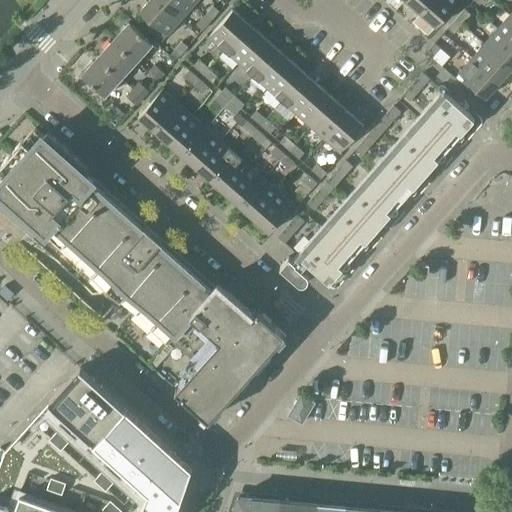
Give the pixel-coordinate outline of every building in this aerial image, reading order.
[(180,18),(159,0),(148,0),(140,9),(167,33),(180,18)] [(159,0),(180,18),(193,4),(189,0),(159,0)] [(407,0),(421,12),(431,0),(407,0)] [(431,0),(421,12),(436,25),(457,0),(431,0)] [(205,14),(211,19),(219,10),(213,5),(205,14)] [(455,17),(461,22),(470,13),(464,7),(455,17)] [(223,48),(247,21),(233,8),(209,35),(223,48)] [(511,15),(510,13),(497,28),(511,41),(511,15)] [(211,19),(205,14),(196,23),(202,29),(211,19)] [(461,22),(455,17),(447,26),(453,32),(461,22)] [(152,20),(146,26),(161,39),(167,33),(152,20)] [(112,39),(136,59),(151,42),(128,21),(112,39)] [(247,21),(223,48),(238,61),(262,34),(247,21)] [(511,65),(511,41),(497,28),(484,43),(511,67),(511,65)] [(262,34),(238,61),(252,74),(276,47),(262,34)] [(136,59),(112,39),(97,56),(120,77),(136,59)] [(173,50),(179,55),(188,46),(181,40),(173,50)] [(426,51),(432,56),(441,47),(435,41),(426,51)] [(511,67),(484,43),(471,57),(499,81),(511,67)] [(276,47),(252,74),(267,87),(291,59),(276,47)] [(120,77),(97,56),(81,73),(105,94),(120,77)] [(499,81),(471,57),(458,72),(486,96),(499,81)] [(202,73),(207,67),(198,59),(193,65),(202,73)] [(291,59),(267,87),(281,100),(306,72),(291,59)] [(158,79),(164,72),(154,64),(148,71),(158,79)] [(207,67),(202,73),(212,82),(217,76),(207,67)] [(192,83),(198,77),(189,70),(183,76),(192,83)] [(422,71),(416,79),(423,85),(429,77),(422,71)] [(306,72),(281,100),(296,112),(320,85),(306,72)] [(198,77),(192,83),(203,92),(208,86),(198,77)] [(416,79),(409,86),(416,92),(423,85),(416,79)] [(133,88),(142,97),(148,90),(139,81),(133,88)] [(320,85),(296,112),(311,125),(335,98),(320,85)] [(409,86),(403,93),(410,99),(416,92),(409,86)] [(220,92),(229,101),(234,95),(225,87),(220,92)] [(142,97),(133,88),(126,96),(136,104),(142,97)] [(153,128),(177,101),(162,88),(138,115),(153,128)] [(418,116),(450,144),(474,117),(442,89),(418,116)] [(229,101),(220,92),(214,98),(224,107),(229,101)] [(229,101),(239,109),(244,103),(234,95),(229,101)] [(335,98),(311,125),(325,138),(349,111),(335,98)] [(167,141),(191,114),(177,101),(153,128),(167,141)] [(239,109),(229,101),(224,107),(233,115),(239,109)] [(393,104),(387,111),(394,118),(401,110),(393,104)] [(260,124),(265,118),(256,110),(250,116),(260,124)] [(349,111),(325,138),(340,151),(364,124),(349,111)] [(381,117),(380,118),(388,125),(394,118),(387,111),(381,117)] [(191,114),(167,141),(182,154),(206,126),(191,114)] [(394,143),(426,172),(450,144),(418,116),(394,143)] [(265,118),(260,124),(270,132),(275,126),(265,118)] [(380,118),(374,126),(381,132),(388,125),(380,118)] [(251,135),(256,128),(247,120),(241,126),(251,135)] [(196,167),(221,139),(206,126),(182,154),(196,167)] [(374,126),(367,133),(375,140),(381,132),(374,126)] [(256,128),(251,135),(260,143),(266,137),(256,128)] [(168,340),(170,338),(169,337),(211,289),(159,242),(161,240),(162,240),(163,240),(163,239),(145,224),(144,225),(145,225),(142,228),(91,182),(94,178),(83,168),(86,165),(48,131),(45,135),(42,132),(31,145),(23,138),(0,163),(0,168),(6,173),(0,179),(0,197),(33,227),(36,223),(168,340)] [(367,133),(361,140),(368,147),(375,140),(367,133)] [(289,150),(295,143),(285,135),(279,141),(289,150)] [(221,139),(196,167),(211,179),(235,152),(221,139)] [(361,140),(354,148),(362,154),(368,147),(361,140)] [(295,143),(289,150),(299,158),(304,152),(295,143)] [(370,170),(402,199),(426,172),(394,143),(370,170)] [(280,160),(285,154),(275,146),(270,152),(280,160)] [(226,192),(250,165),(235,152),(211,179),(226,192)] [(285,154),(280,160),(289,168),(294,162),(285,154)] [(345,158),(338,166),(345,173),(352,165),(345,158)] [(317,163),(311,169),(321,177),(326,171),(317,163)] [(250,165),(226,192),(240,205),(264,178),(250,165)] [(338,166),(332,173),(339,180),(345,173),(338,166)] [(346,198),(378,226),(402,199),(370,170),(346,198)] [(302,179),(311,188),(317,182),(307,173),(302,179)] [(332,173),(326,180),(333,187),(339,180),(332,173)] [(255,218),(279,191),(264,178),(240,205),(255,218)] [(326,180),(319,188),(326,195),(333,187),(326,180)] [(319,188),(312,195),(320,202),(326,195),(319,188)] [(279,191),(255,218),(269,231),(293,204),(279,191)] [(312,195),(306,202),(314,209),(320,202),(312,195)] [(322,225),(354,253),(378,226),(346,198),(322,225)] [(297,213),(290,220),(298,227),(304,219),(297,213)] [(290,220),(284,228),(291,234),(298,227),(290,220)] [(354,253),(322,225),(293,258),(289,255),(280,266),(299,282),(300,282),(302,283),(303,283),(304,283),(306,282),(308,280),(308,279),(309,278),(309,277),(309,276),(309,275),(308,274),(307,273),(302,268),(307,261),(329,281),(354,253)] [(284,242),(291,234),(284,228),(277,235),(284,242)] [(217,281),(211,289),(169,337),(170,338),(197,362),(175,387),(208,416),(284,331),(258,307),(253,313),(217,281)] [(175,511),(193,466),(80,365),(4,449),(0,461),(0,511),(175,511)] [(302,421),(313,401),(301,394),(289,413),(302,421)] [(441,511),(238,493),(231,511),(441,511)]
